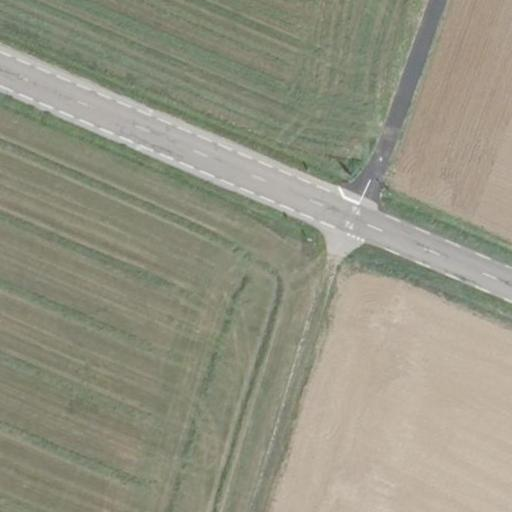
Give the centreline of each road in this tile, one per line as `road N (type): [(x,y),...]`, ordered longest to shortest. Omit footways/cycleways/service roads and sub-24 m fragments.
road 1 (secondary): [(0,70),(511,286)]
road 2 (track): [(262,511),(343,243),(358,222)]
